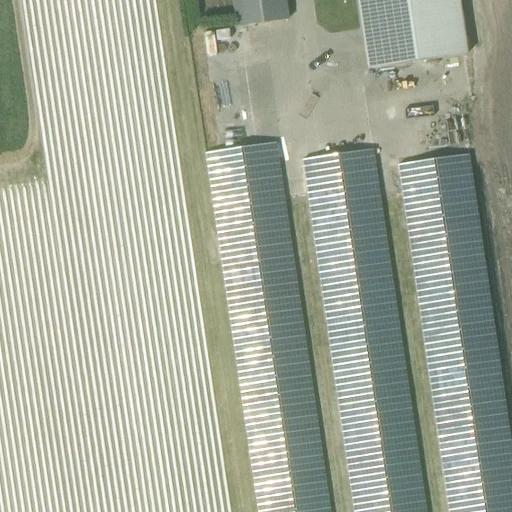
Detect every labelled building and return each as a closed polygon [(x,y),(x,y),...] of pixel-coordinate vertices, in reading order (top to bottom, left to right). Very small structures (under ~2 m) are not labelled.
[(288,22),(287,19),(284,0),(230,0),(234,30),(288,22)] [(355,0),(366,70),(468,56),(459,0),(355,0)] [(255,511),(329,511),(276,144),(204,155),(255,511)] [(301,161),(351,511),(425,511),(372,151),(301,161)] [(425,365),(446,511),(511,511),(511,455),(468,156),(396,167),(424,355),(417,356),(418,366),(425,365)]
